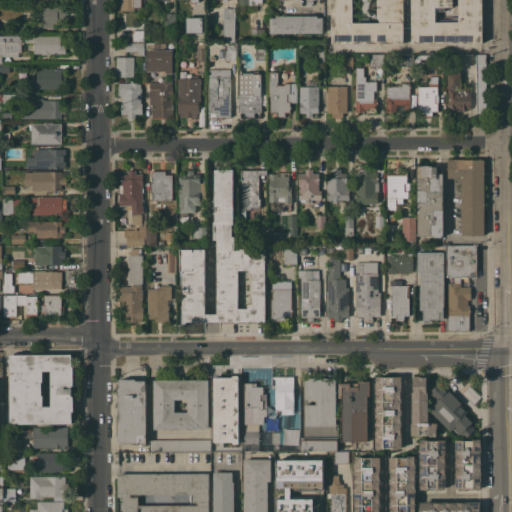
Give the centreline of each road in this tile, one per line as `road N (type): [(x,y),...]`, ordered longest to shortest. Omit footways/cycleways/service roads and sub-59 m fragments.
road 1 (tertiary): [(511,343),(0,339)]
road 2 (residential): [(100,511),(97,0)]
road 3 (residential): [(509,511),(506,0)]
road 4 (residential): [(507,144),(98,143)]
